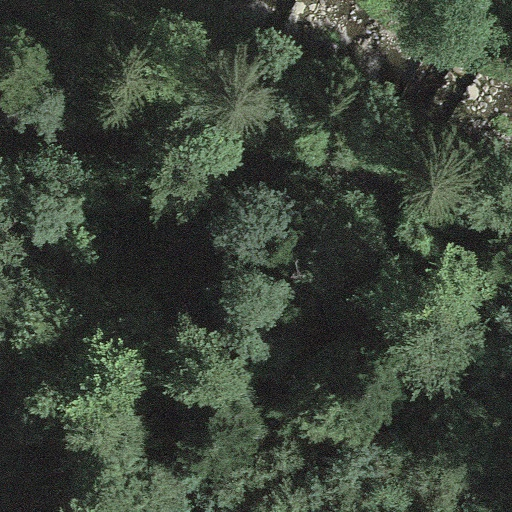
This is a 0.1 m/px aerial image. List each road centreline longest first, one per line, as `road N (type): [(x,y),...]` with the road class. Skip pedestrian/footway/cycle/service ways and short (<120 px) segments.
road 1 (track): [(0,112),(142,150),(403,192),(511,229)]
road 2 (track): [(511,381),(408,392),(222,511)]
